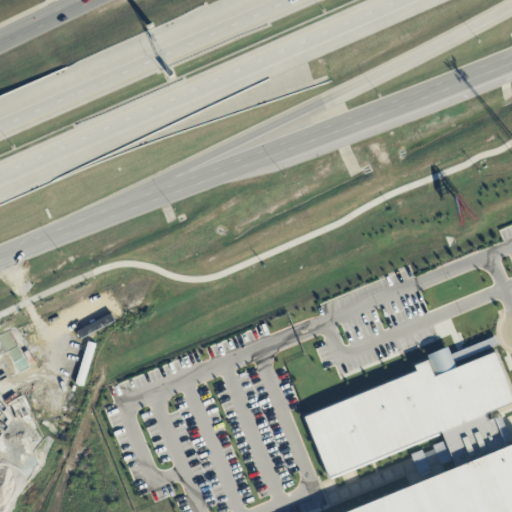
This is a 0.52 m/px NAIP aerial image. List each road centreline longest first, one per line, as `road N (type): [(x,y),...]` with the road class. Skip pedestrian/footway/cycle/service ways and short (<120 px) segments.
road 1 (motorway): [(76,223),(511,6)]
road 2 (motorway): [(0,179),(404,0)]
road 3 (secondary): [(269,150),(511,55)]
road 4 (motorway): [(278,0),(40,103)]
road 5 (secondary): [(76,223),(269,150)]
